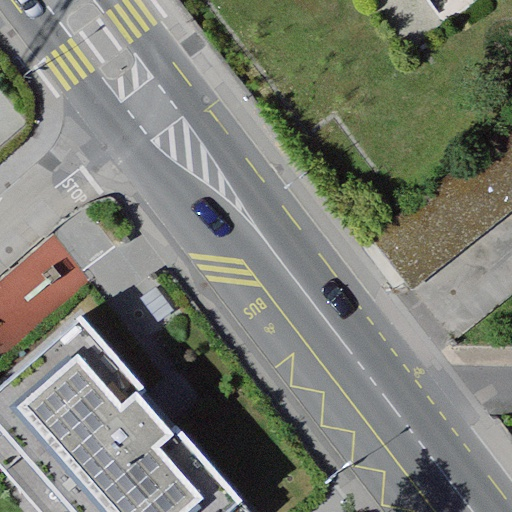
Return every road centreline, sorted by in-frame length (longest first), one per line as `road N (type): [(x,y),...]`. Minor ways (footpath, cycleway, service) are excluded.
road 1 (secondary): [(157,112),(464,511)]
road 2 (residential): [(0,237),(157,112)]
road 3 (secondary): [(72,0),(157,112)]
